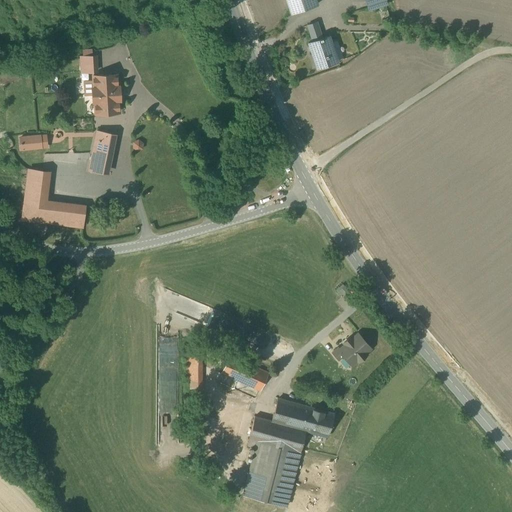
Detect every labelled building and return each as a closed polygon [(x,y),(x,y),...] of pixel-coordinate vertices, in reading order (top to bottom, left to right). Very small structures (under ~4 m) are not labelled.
[(314,0),(286,0),(289,8),(291,13),(317,5),(314,0)] [(383,0),(366,0),(369,10),(385,5),(383,0)] [(312,41),(308,43),(317,68),(336,62),(328,36),(322,38),(316,22),(307,26),(312,41)] [(115,76),(94,76),(94,88),(90,88),(90,105),(94,105),(94,117),(118,116),(117,105),(121,104),(120,87),(115,87),(115,76)] [(118,138),(96,133),(87,172),(109,177),(118,138)] [(40,136),(19,137),(20,150),(41,149),(40,136)] [(50,172),(28,170),(22,219),(77,227),(82,227),(85,205),(47,201),(50,172)] [(253,186),(250,181),(244,181),(242,186),(245,191),(250,191),(251,189),(252,187),(253,186)] [(346,283),(338,290),(340,293),(342,295),(346,292),(351,288),(346,283)] [(370,349),(358,334),(351,340),(350,338),(343,343),(345,345),(339,350),(337,348),(332,353),(339,360),(343,356),(351,365),(356,360),(358,362),(366,355),(364,353),(370,349)] [(205,346),(188,346),(186,392),(203,393),(205,346)] [(268,374),(229,357),(221,375),(261,392),(268,374)] [(271,421),(254,416),(246,446),(255,448),(243,495),(285,506),(301,449),(305,431),(327,437),(334,414),(277,399),(271,421)] [(247,412),(228,406),(213,453),(232,459),(247,412)]
